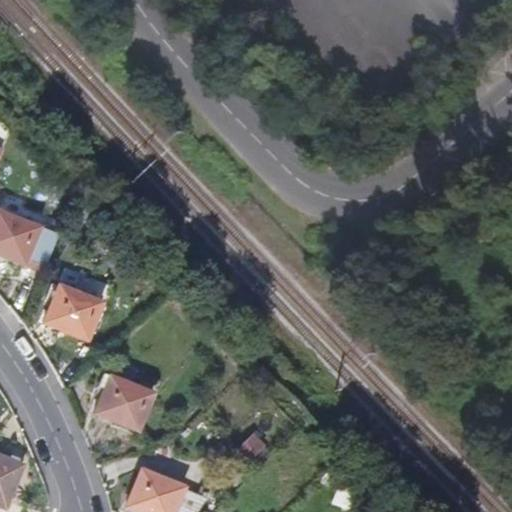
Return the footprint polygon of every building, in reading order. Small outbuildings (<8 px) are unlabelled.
[(0,256),(42,274),(57,236),(0,213),(0,256)] [(43,325),(86,342),(101,305),(58,288),(43,325)] [(93,416),(136,433),(151,396),(101,375),(96,388),(103,391),(93,416)] [(0,507),(5,510),(22,467),(0,457),(0,507)] [(174,511),(183,490),(172,485),(176,476),(140,461),(128,489),(133,491),(126,509),(133,511),(174,511)] [(195,511),(201,497),(183,490),(174,511),(195,511)]
